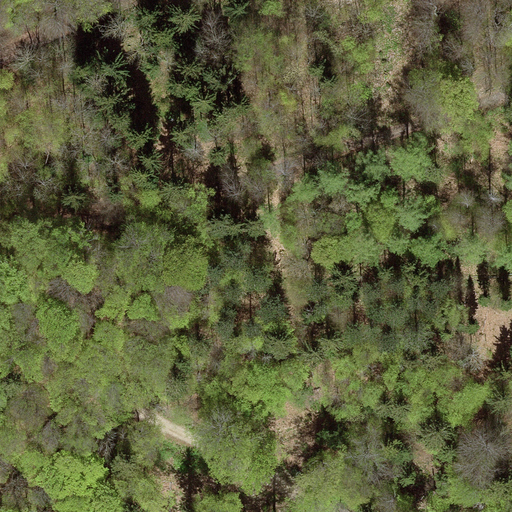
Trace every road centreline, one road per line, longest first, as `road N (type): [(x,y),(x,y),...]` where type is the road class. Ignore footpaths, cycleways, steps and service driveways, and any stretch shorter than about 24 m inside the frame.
road 1 (track): [(511,91),(157,207),(0,223)]
road 2 (track): [(323,511),(128,403),(0,345)]
road 3 (track): [(0,57),(124,0)]
